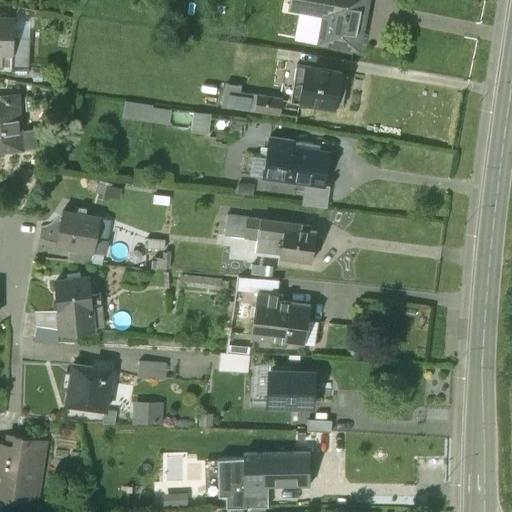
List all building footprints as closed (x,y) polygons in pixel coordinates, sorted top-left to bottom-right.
[(361,4),(348,2),(346,0),(289,0),(289,2),(293,8),(301,10),(308,5),(316,7),(323,17),(318,42),(352,49),(358,44),(363,20),(358,19),(361,4)] [(494,3),(479,0),(476,21),(491,23),(494,3)] [(13,13),(0,12),(0,46),(12,47),(12,46),(13,31),(13,13)] [(28,31),(13,31),(12,46),(28,47),(28,31)] [(12,47),(0,46),(0,60),(11,61),(12,47)] [(28,47),(12,46),(12,47),(11,61),(28,61),(28,47)] [(304,65),(300,86),(311,88),(309,102),(337,107),(343,72),(304,65)] [(246,85),(229,82),(226,102),(287,113),(289,99),(245,92),(246,85)] [(3,94),(0,93),(0,142),(17,142),(17,136),(16,123),(20,123),(17,88),(2,89),(3,94)] [(155,101),(154,114),(171,115),(171,102),(155,101)] [(34,121),(20,123),(16,123),(17,136),(36,134),(34,121)] [(329,151),(291,144),(292,138),(270,134),(263,174),(305,181),(323,184),(329,151)] [(323,184),(305,181),(302,202),(326,205),(329,185),(323,184)] [(100,211),(62,203),(55,236),(69,239),(93,244),(103,246),(106,233),(95,231),(100,211)] [(257,233),(260,216),(238,213),(237,221),(229,219),(228,232),(259,237),(259,233),(257,233)] [(308,224),(260,216),(257,233),(259,233),(283,237),(280,251),(280,254),(311,259),(315,229),(307,228),(308,224)] [(164,234),(146,233),(145,248),(153,249),(153,241),(163,242),(164,234)] [(283,237),(259,233),(259,237),(257,247),(280,251),(283,237)] [(93,244),(69,239),(67,254),(90,256),(93,244)] [(144,271),(122,268),(120,281),(142,284),(144,271)] [(88,270),(55,273),(57,304),(91,301),(88,270)] [(237,272),(235,285),(256,289),(283,293),(285,278),(237,272)] [(228,330),(249,333),(256,289),(235,285),(228,330)] [(283,293),(256,289),(249,333),(304,342),(308,317),(310,303),(282,299),(283,293)] [(91,301),(57,304),(58,306),(59,325),(62,325),(93,323),(91,301)] [(63,337),(62,325),(59,325),(58,306),(36,309),(38,333),(56,337),(63,337)] [(318,319),(308,317),(304,342),(314,343),(318,319)] [(219,369),(247,371),(249,353),(220,350),(219,369)] [(112,366),(71,358),(64,399),(105,406),(112,366)] [(165,360),(138,358),(137,373),(164,375),(165,360)] [(268,365),(266,406),(313,408),(315,368),(268,365)] [(162,399),(133,398),(132,419),(162,421),(162,399)] [(114,420),(116,408),(105,406),(102,420),(114,420)] [(212,412),(197,411),(197,424),(212,425),(212,412)] [(331,420),(307,419),(306,432),(331,432),(331,420)] [(14,443),(0,440),(0,492),(11,494),(12,490),(34,493),(43,438),(16,434),(14,443)] [(218,458),(218,492),(218,494),(225,494),(225,506),(226,506),(264,505),(267,505),(267,485),(309,485),(309,453),(244,453),(244,458),(218,458)]
